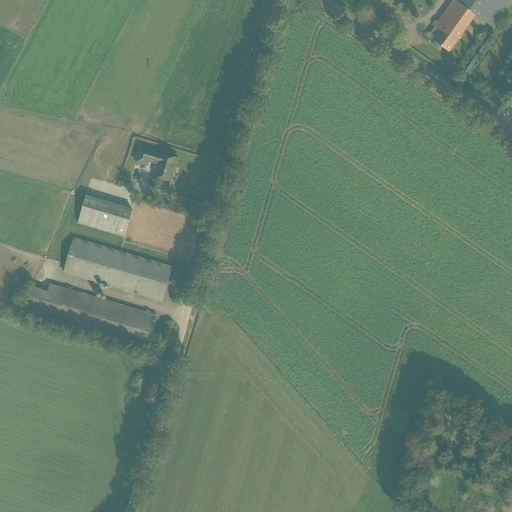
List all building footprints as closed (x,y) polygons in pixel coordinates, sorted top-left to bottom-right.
[(495,27),(511,1),(511,0),(453,0),(438,22),(436,21),(432,25),(441,32),(436,40),(450,51),(476,14),(495,27)] [(155,177),(161,179),(171,182),(175,168),(176,168),(179,159),(162,154),(162,155),(151,152),(151,151),(140,148),(136,162),(145,165),(146,161),(159,165),(155,177)] [(78,223),(124,237),(132,210),(86,196),(78,223)] [(64,272),(152,298),(162,301),(172,268),(74,239),(64,272)] [(25,314),(147,350),(157,317),(49,285),(47,291),(32,287),(25,314)]
